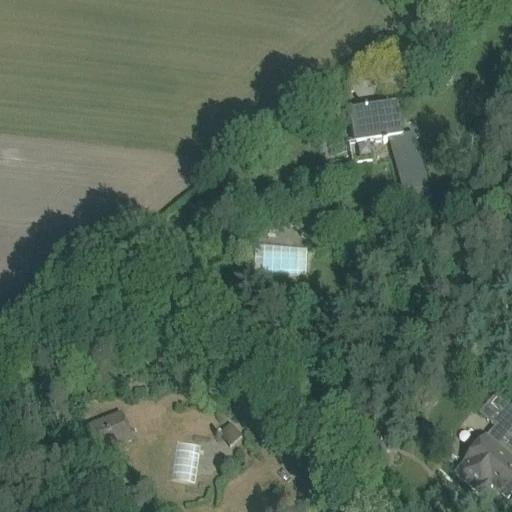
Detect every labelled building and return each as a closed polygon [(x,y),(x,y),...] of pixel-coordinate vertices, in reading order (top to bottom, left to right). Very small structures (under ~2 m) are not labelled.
[(432,201),(420,155),(414,135),(402,137),(396,106),(376,110),(351,114),(357,147),(390,141),(409,208),(432,201)] [(358,151),(359,163),(385,160),(384,148),(358,151)] [(334,220),(315,208),(311,211),(285,225),(318,246),(334,220)] [(311,253),(261,251),(260,278),(310,280),(311,253)] [(335,379),(327,392),(340,400),(348,387),(335,379)] [(511,397),(502,389),(480,416),(495,429),(456,476),(483,499),(493,487),(508,500),(511,494),(511,463),(509,461),(511,457),(511,440),(508,437),(511,431),(511,397)] [(300,412),(290,422),(312,443),(322,433),(300,412)] [(86,428),(97,457),(134,442),(121,414),(86,428)] [(232,452),(246,436),(232,421),(216,435),(232,452)] [(376,429),(365,458),(379,463),(382,464),(393,436),(391,435),(380,431),(376,429)] [(332,437),(319,450),(341,471),(354,457),(332,437)] [(200,489),(202,454),(222,455),(223,444),(177,442),(174,487),(200,489)]
